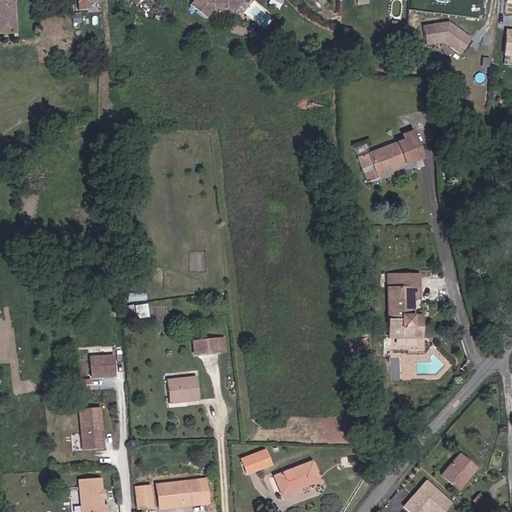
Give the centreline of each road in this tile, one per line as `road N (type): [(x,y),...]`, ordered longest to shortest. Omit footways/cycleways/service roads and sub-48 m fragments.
road 1 (unknown): [(483,378),(432,175)]
road 2 (unclassified): [(367,511),(504,356)]
road 3 (unknown): [(213,511),(202,371)]
road 4 (unknown): [(116,511),(110,391)]
